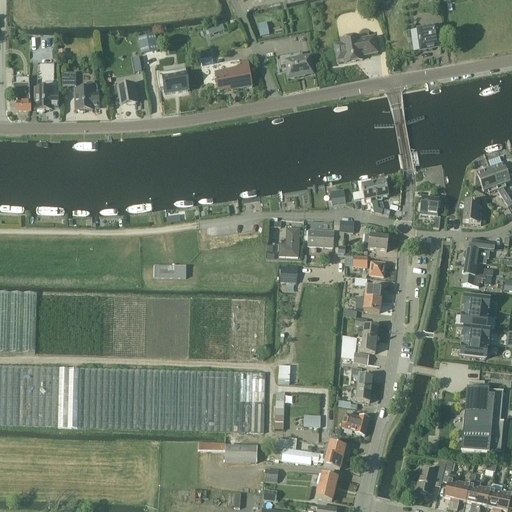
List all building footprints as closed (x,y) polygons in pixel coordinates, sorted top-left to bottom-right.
[(223,24),(208,30),(210,35),(225,30),(223,24)] [(269,35),(268,29),(259,31),(260,37),(269,35)] [(422,52),(442,48),(438,29),(419,32),(422,52)] [(142,55),(158,52),(155,36),(139,39),(142,55)] [(359,41),(342,44),(341,41),(342,48),(338,49),(336,52),(336,56),(340,58),(344,58),(345,65),(356,63),(355,60),(378,55),(375,41),(370,42),(369,36),(368,36),(369,42),(360,44),(359,41)] [(303,55),(277,59),(280,74),(288,73),(289,81),(295,80),(295,78),(313,75),(311,59),(304,61),(303,55)] [(212,58),(200,61),(204,85),(216,83),(218,93),(236,90),(236,92),(251,89),(246,62),(214,67),(212,58)] [(36,75),(36,111),(38,111),(40,113),(43,113),(44,111),(52,111),(52,109),(58,109),(58,95),(58,69),(42,69),(42,74),(36,75)] [(188,92),(186,75),(185,69),(157,73),(159,89),(164,88),(165,95),(188,92)] [(76,75),(63,75),(63,88),(77,88),(76,75)] [(14,95),(18,95),(17,113),(30,113),(30,98),(29,98),(29,78),(14,78),(14,95)] [(76,91),(77,111),(79,111),(80,113),(83,113),(85,111),(93,111),(93,109),(99,109),(99,94),(97,95),(97,90),(97,88),(96,87),(95,85),(93,84),(91,84),(89,84),(87,85),(86,87),(85,88),(85,91),(76,91)] [(134,87),(115,91),(117,102),(120,101),(121,107),(137,104),(134,87)] [(503,165),(490,170),(497,192),(503,190),(506,189),(505,185),(510,184),(507,177),(511,175),(511,174),(506,168),(504,168),(503,165)] [(488,191),(489,195),(497,192),(490,170),(476,174),(478,178),(476,178),(475,189),(481,187),(483,193),(488,191)] [(389,198),(386,182),(373,185),(377,203),(382,202),(382,200),(389,198)] [(372,201),(374,211),(375,212),(376,209),(379,210),(378,206),(377,203),(373,185),(361,187),(365,203),(372,201)] [(511,204),(503,190),(497,192),(498,194),(507,208),(511,205),(511,204)] [(476,192),(473,194),(484,203),(487,200),(481,195),(481,196),(476,192)] [(344,194),(331,197),(332,206),(345,204),(344,194)] [(420,216),(434,218),(433,230),(439,230),(440,219),(436,218),(438,201),(422,199),(420,216)] [(479,205),(465,203),(463,223),(471,224),(471,226),(481,227),(482,216),(478,215),(479,205)] [(383,205),(378,206),(379,210),(376,209),(375,212),(375,215),(389,219),(390,213),(384,212),(383,205)] [(354,223),(340,222),(340,224),(339,234),(353,235),(354,223)] [(298,260),(299,231),(286,230),(285,246),(279,246),(278,259),(298,260)] [(308,248),(333,249),(334,234),(309,232),(308,248)] [(369,251),(387,253),(388,239),(370,237),(369,244),(365,244),(364,250),(369,250),(369,251)] [(465,262),(464,268),(475,269),(475,265),(482,265),(485,266),(487,252),(493,253),(494,244),(468,241),(467,251),(464,253),(463,259),(465,262)] [(353,258),(353,270),(366,270),(366,259),(353,258)] [(370,277),(384,279),(385,266),(371,264),(370,277)] [(493,271),(481,270),(482,265),(475,265),(475,269),(464,268),(463,277),(480,279),(485,280),(492,281),(493,276),(493,271)] [(154,267),(153,279),(186,280),(186,267),(176,267),(168,267),(154,267)] [(298,269),(281,268),(281,271),(280,284),(297,285),(297,272),(298,269)] [(462,287),(479,289),(480,279),(463,277),(462,287)] [(356,278),(355,285),(366,286),(367,279),(356,278)] [(511,284),(504,283),(503,292),(511,292),(511,284)] [(367,289),(365,301),(381,303),(382,290),(367,289)] [(0,353),(34,354),(36,295),(0,293),(0,353)] [(465,298),(464,308),(464,312),(486,314),(487,310),(488,300),(465,298)] [(364,313),(380,315),(381,303),(365,301),(364,313)] [(345,311),(344,319),(355,320),(356,313),(345,311)] [(462,316),(461,326),(465,327),(464,329),(485,331),(486,319),(486,314),(464,312),(463,317),(462,316)] [(378,330),(364,328),(363,341),(376,342),(378,330)] [(464,329),(463,338),(464,338),(464,343),(486,345),(486,341),(487,341),(488,332),(485,331),(464,329)] [(341,360),(353,362),(354,357),(355,357),(356,340),(342,339),(341,360)] [(375,355),(376,342),(363,341),(361,353),(375,355)] [(462,347),(461,357),(485,360),(486,350),(485,350),(486,345),(464,343),(464,347),(462,347)] [(368,358),(355,357),(354,357),(353,362),(353,365),(367,367),(368,358)] [(0,367),(0,427),(77,430),(264,435),(266,385),(265,374),(59,369),(0,367)] [(289,386),(290,368),(278,367),(277,385),(289,386)] [(372,379),(359,377),(357,390),(371,391),(372,379)] [(461,450),(461,451),(496,454),(497,446),(498,439),(498,438),(498,431),(499,423),(500,423),(500,422),(503,393),(504,393),(504,392),(489,391),(488,395),(480,395),(480,390),(468,389),(466,412),(465,412),(463,428),(465,428),(463,450),(461,450)] [(369,404),(371,391),(357,390),(356,403),(369,404)] [(283,423),(284,393),(276,393),(275,423),(283,423)] [(357,417),(357,419),(345,415),(341,430),(356,434),(356,435),(365,437),(370,420),(357,417)] [(330,417),(303,417),(303,428),(331,429),(330,417)] [(295,453),(295,452),(296,441),(289,440),(287,452),(295,453)] [(346,448),(330,444),(327,456),(343,460),(346,448)] [(225,448),(225,445),(198,445),(198,453),(225,453),(225,464),(256,465),(257,448),(225,448)] [(287,452),(281,452),(275,451),(274,462),(310,466),(311,454),(295,452),(295,453),(287,452)] [(340,472),(343,460),(327,456),(324,468),(340,472)] [(441,483),(446,462),(439,461),(438,464),(436,474),(421,471),(416,493),(431,497),(435,482),(441,483)] [(453,464),(446,462),(441,483),(447,485),(444,499),(451,500),(448,510),(453,511),(459,484),(454,482),(455,477),(450,476),(453,464)] [(264,483),(277,484),(278,472),(265,471),(264,483)] [(338,479),(322,475),(319,487),(335,491),(338,479)] [(481,484),(470,482),(469,486),(470,486),(466,504),(472,505),(470,511),(474,511),(480,489),(480,488),(481,484)] [(457,511),(459,502),(466,504),(470,486),(469,486),(459,484),(453,511),(457,511)] [(332,503),(335,491),(319,487),(317,499),(332,503)] [(491,491),(480,489),(474,511),(479,511),(480,507),(487,509),(491,491)] [(264,491),(263,502),(269,503),(276,503),(277,492),(264,491)] [(492,511),(496,511),(501,493),(491,491),(487,509),(493,510),(492,511)] [(511,495),(511,496),(501,493),(496,511),(501,511),(508,511),(509,510),(511,510),(511,495)]
